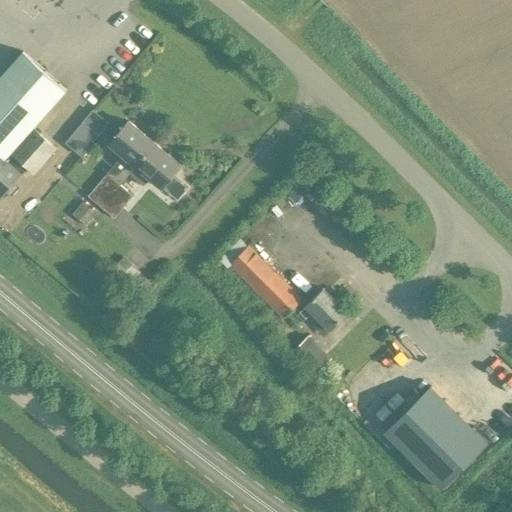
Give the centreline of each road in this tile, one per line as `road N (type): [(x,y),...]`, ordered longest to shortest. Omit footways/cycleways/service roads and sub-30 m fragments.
road 1 (unclassified): [(511,273),(321,83),(221,0)]
road 2 (primary): [(270,511),(0,299)]
road 3 (unclassified): [(165,511),(0,378)]
